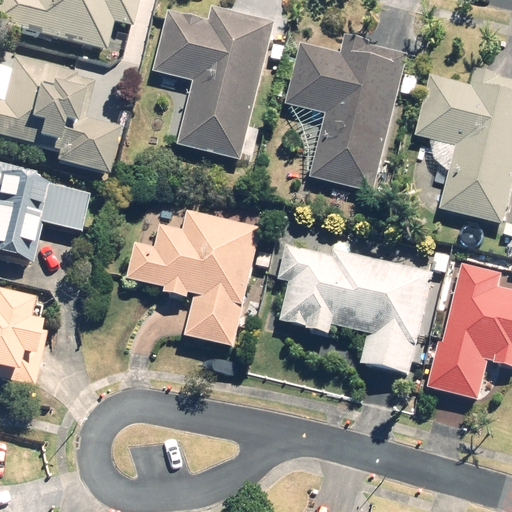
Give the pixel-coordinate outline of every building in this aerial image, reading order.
[(1,0),(0,4),(0,24),(108,52),(114,28),(132,32),(140,0),(1,0)] [(243,161),(277,26),(213,10),(210,23),(171,13),(155,75),(197,85),(182,146),(243,161)] [(376,198),(412,58),(373,48),(374,42),(349,36),(344,55),(306,46),(291,105),(332,116),(315,182),(376,198)] [(98,83),(17,61),(14,73),(0,69),(0,135),(61,152),(58,163),(114,177),(127,130),(89,120),(98,83)] [(507,232),(511,212),(511,84),(502,82),(504,78),(479,72),(475,90),(462,87),(457,106),(427,98),(416,140),(459,151),(443,216),(507,232)] [(83,237),(92,197),(3,176),(0,190),(0,255),(34,264),(43,228),(83,237)] [(136,247),(125,290),(137,293),(139,287),(194,300),(184,337),(239,351),(269,234),(190,214),(185,233),(163,228),(157,252),(136,247)] [(415,378),(439,276),(339,252),(337,261),(288,250),(281,281),(296,284),(286,329),(337,341),(340,330),(374,338),(367,367),(415,378)] [(511,293),(502,291),(507,274),(464,263),(432,393),(481,405),(492,364),(511,369),(511,293)] [(36,361),(43,325),(33,323),(37,302),(0,293),(0,372),(19,377),(23,358),(36,361)]
